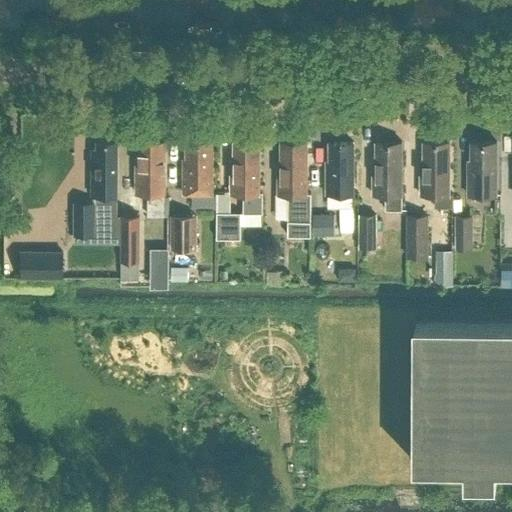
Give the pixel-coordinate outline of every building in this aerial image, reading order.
[(75,201),(75,233),(95,233),(95,218),(117,218),(117,201),(115,201),(115,194),(117,194),(118,139),(97,139),(97,147),(92,147),(92,194),(95,194),(95,201),(75,201)] [(150,215),(165,215),(165,140),(139,140),(139,158),(136,158),(136,192),(150,192),(150,215)] [(183,158),(183,193),(213,193),(213,140),(186,140),(186,159),(183,158)] [(231,192),(239,193),(259,193),(260,140),(234,140),(234,159),(231,159),(231,192)] [(278,193),(288,193),(288,234),(311,234),(311,192),(307,192),(307,140),(281,140),(281,159),(278,159),(278,193)] [(376,159),(373,159),(373,193),(387,193),(387,209),(402,209),(402,140),(376,140),(376,159)] [(329,160),(326,160),(326,192),(354,192),(354,141),(329,141),(329,160)] [(436,193),(435,205),(454,205),(454,191),(449,191),(449,141),(424,141),(424,160),(421,160),(421,193),(436,193)] [(468,160),(468,194),(497,194),(497,141),(471,141),(471,160),(468,160)] [(218,235),(241,235),(241,208),(218,208),(218,235)] [(175,210),(175,243),(200,244),(200,211),(175,210)] [(122,255),(140,256),(140,213),(122,213),(122,255)] [(428,256),(428,213),(407,213),(406,256),(428,256)] [(474,247),(474,213),(457,213),(458,247),(474,247)] [(362,214),(361,245),(377,246),(378,214),(362,214)] [(19,250),(20,276),(66,276),(66,249),(19,250)] [(436,271),(454,271),(454,249),(437,249),(436,271)] [(4,275),(17,275),(17,260),(4,260),(4,275)] [(188,266),(172,266),(172,279),(188,278),(188,266)] [(454,283),(454,273),(436,273),(436,283),(454,283)] [(511,463),(511,319),(415,320),(414,463),(465,463),(465,479),(497,479),(497,464),(511,463)] [(293,418),(288,418),(288,421),(288,425),(293,424),(299,430),(308,430),(314,424),(314,417),(308,411),(300,411),(293,418)]
